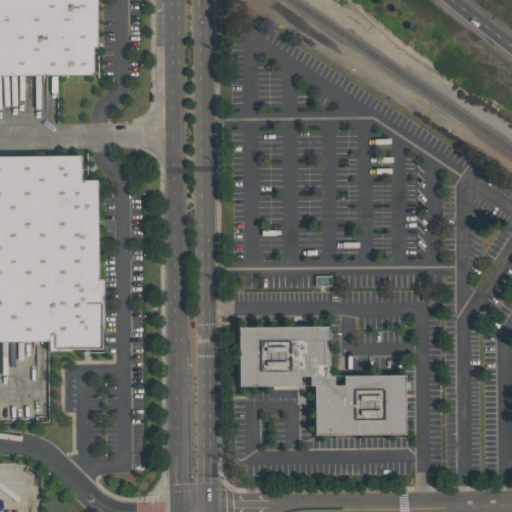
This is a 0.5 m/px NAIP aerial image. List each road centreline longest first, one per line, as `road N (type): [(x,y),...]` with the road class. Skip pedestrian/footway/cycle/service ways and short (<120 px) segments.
road 1 (secondary): [(207,511),(201,0)]
road 2 (secondary): [(178,133),(179,357)]
road 3 (residential): [(328,511),(511,508)]
road 4 (residential): [(0,135),(178,133)]
road 5 (secondary): [(179,357),(179,511)]
road 6 (residential): [(0,445),(32,445),(107,511)]
road 7 (secondary): [(177,2),(178,133)]
